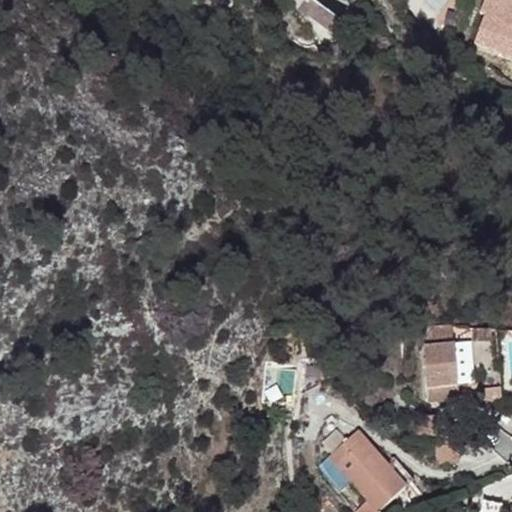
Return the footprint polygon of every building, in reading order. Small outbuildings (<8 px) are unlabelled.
[(511,0),(483,0),(480,10),(485,12),(475,40),(511,54),(511,0)] [(457,385),(455,343),(451,343),(450,324),(426,326),(426,345),(423,345),(424,358),(425,382),(426,401),(458,399),(457,385)] [(468,343),(455,343),(457,385),(470,384),(468,343)] [(281,365),(303,393),(316,384),(302,367),(289,360),(281,365)] [(408,416),(408,435),(418,435),(433,435),(434,415),(408,416)] [(403,484),(355,428),(340,442),(345,449),(332,460),(375,509),(395,492),(403,484)] [(327,453),(332,460),(345,449),(340,442),(327,453)] [(460,446),(437,445),(435,464),(457,465),(460,446)]
